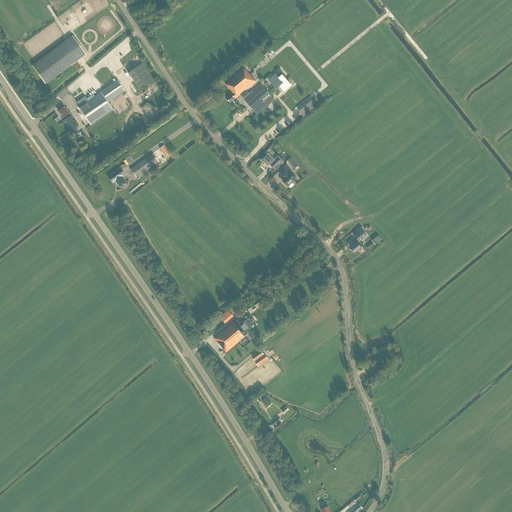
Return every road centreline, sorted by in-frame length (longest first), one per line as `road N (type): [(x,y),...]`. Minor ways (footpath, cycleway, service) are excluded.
road 1 (unclassified): [(368,511),(385,462),(354,368),(340,267),(197,120),(116,0)]
road 2 (secondary): [(286,511),(190,354),(0,77)]
